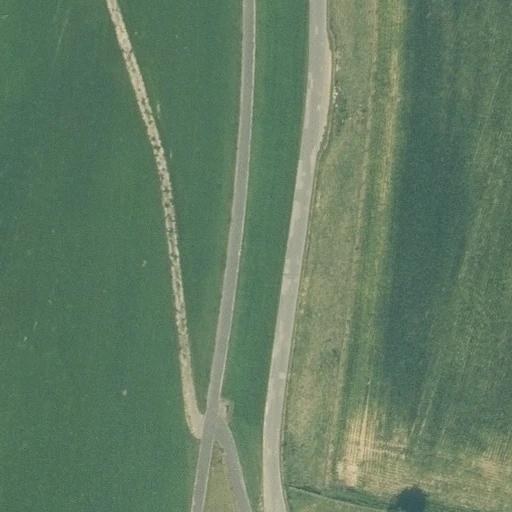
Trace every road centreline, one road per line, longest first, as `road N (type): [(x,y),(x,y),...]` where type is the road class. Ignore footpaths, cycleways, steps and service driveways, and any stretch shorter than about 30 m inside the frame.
road 1 (unclassified): [(273,511),(270,452),(319,0)]
road 2 (track): [(219,422),(199,422),(191,411),(167,177),(112,0)]
road 3 (track): [(208,423),(189,405),(163,169),(110,0)]
road 4 (track): [(214,392),(244,511)]
